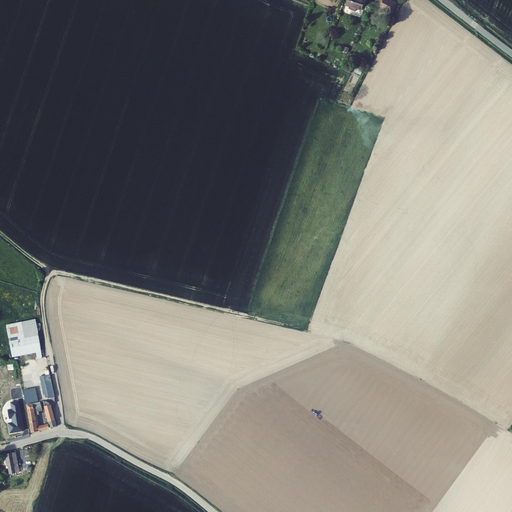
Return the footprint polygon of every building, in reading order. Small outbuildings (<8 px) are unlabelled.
[(364,8),(366,0),(349,0),(348,3),(353,5),(352,8),(358,9),(359,7),(364,8)] [(400,0),(398,0),(382,0),(380,4),(394,12),(400,0)] [(346,69),(352,72),(355,65),(348,63),(346,69)] [(11,347),(40,341),(35,319),(6,325),(11,347)] [(43,357),(40,341),(24,344),(11,347),(13,358),(36,353),(37,359),(43,357)] [(56,398),(51,376),(48,377),(47,374),(43,375),(44,377),(41,378),(45,396),(47,396),(47,398),(49,398),(50,399),(56,398)] [(39,402),(36,389),(25,391),(27,403),(29,402),(29,404),(39,402)] [(41,403),(28,406),(32,432),(57,428),(52,403),(45,404),(49,424),(37,426),(35,413),(42,411),(41,403)] [(18,472),(15,451),(6,452),(9,477),(13,476),(13,473),(18,472)]
